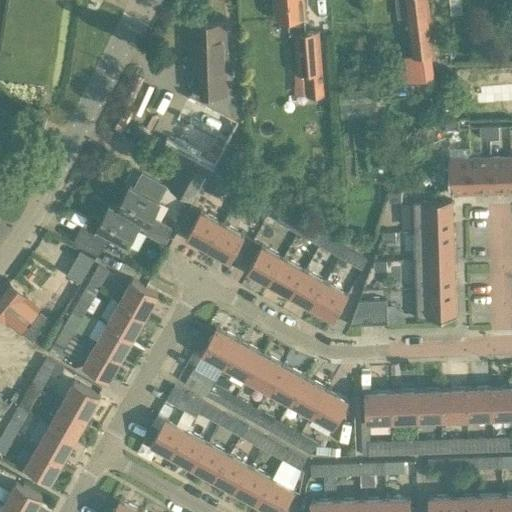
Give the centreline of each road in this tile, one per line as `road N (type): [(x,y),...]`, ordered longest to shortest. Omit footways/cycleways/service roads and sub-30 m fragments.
road 1 (residential): [(511,346),(334,354),(195,280),(102,451)]
road 2 (residential): [(0,268),(30,233),(151,15)]
road 3 (residential): [(208,511),(102,451)]
